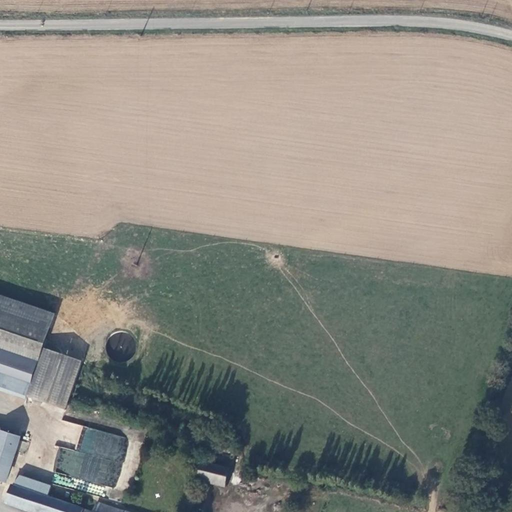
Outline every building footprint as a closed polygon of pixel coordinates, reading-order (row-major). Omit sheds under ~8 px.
[(0,390),(29,400),(60,314),(0,294),(0,390)] [(51,349),(35,397),(70,409),(87,362),(51,349)] [(115,488),(128,438),(83,426),(77,451),(59,446),(52,472),(115,488)] [(0,480),(10,484),(25,437),(3,430),(0,438),(0,480)] [(233,468),(205,461),(201,479),(229,485),(233,468)] [(54,473),(53,482),(60,483),(61,474),(54,473)] [(23,476),(15,485),(52,496),(55,486),(23,476)] [(15,485),(13,490),(8,504),(32,511),(86,511),(88,508),(52,496),(15,485)] [(96,511),(95,511),(125,511),(126,510),(98,502),(96,511)]
